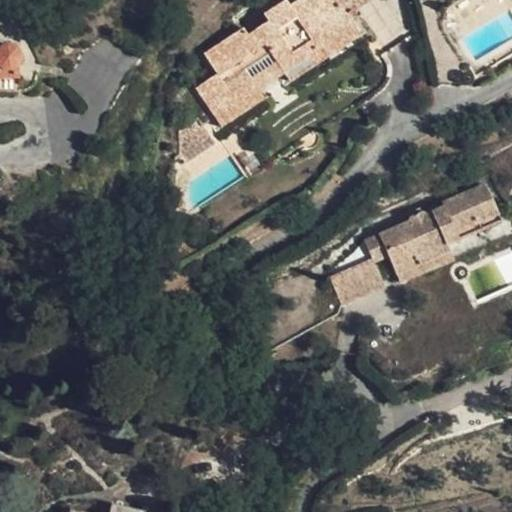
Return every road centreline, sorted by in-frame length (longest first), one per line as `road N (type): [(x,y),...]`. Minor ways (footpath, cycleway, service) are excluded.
road 1 (residential): [(300,511),(308,482),(371,437),(377,412),(349,379),(226,388),(191,370),(187,334),(196,307),(224,270),(297,231),(371,158),(511,74)]
road 2 (residential): [(0,153),(50,132),(98,77)]
